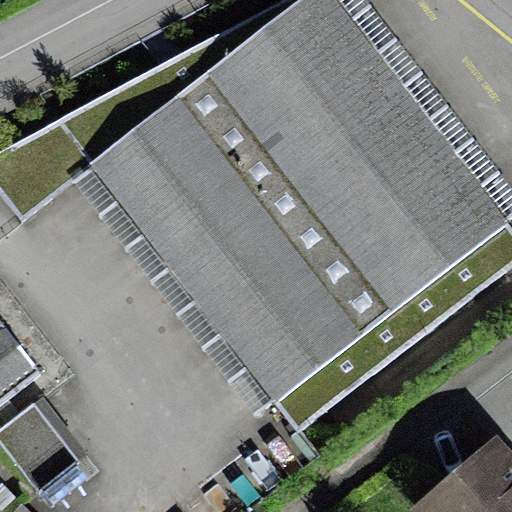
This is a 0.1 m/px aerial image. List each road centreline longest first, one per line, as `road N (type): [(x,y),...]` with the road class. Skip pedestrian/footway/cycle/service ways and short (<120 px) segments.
road 1 (unknown): [(511,362),(331,511)]
road 2 (residential): [(107,0),(0,61)]
